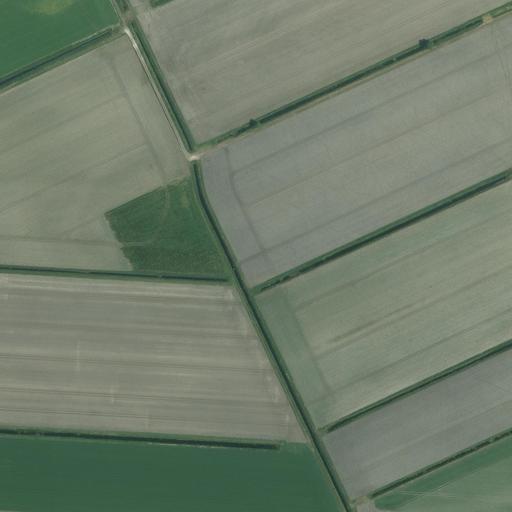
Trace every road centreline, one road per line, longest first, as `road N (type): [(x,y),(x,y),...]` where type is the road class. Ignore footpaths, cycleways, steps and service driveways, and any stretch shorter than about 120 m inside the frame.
road 1 (track): [(511,11),(195,158),(186,155),(113,0)]
road 2 (track): [(0,89),(127,29)]
